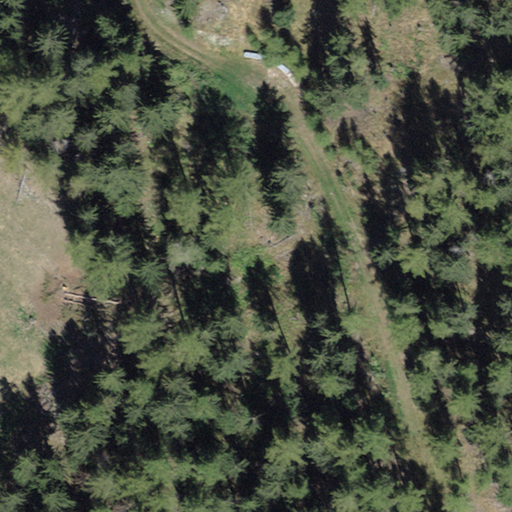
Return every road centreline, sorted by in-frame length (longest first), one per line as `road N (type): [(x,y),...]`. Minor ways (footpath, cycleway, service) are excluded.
road 1 (track): [(81,0),(81,77),(98,162),(246,410),(247,511)]
road 2 (track): [(143,0),(164,32),(275,92),(307,138),(336,211)]
